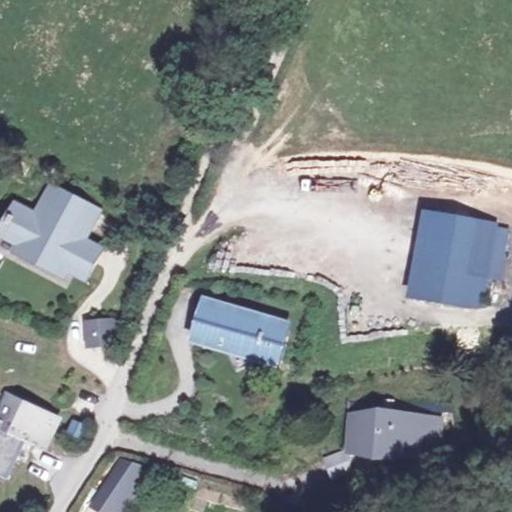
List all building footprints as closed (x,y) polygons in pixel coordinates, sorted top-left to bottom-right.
[(20,206),(5,233),(24,244),(21,250),(66,275),(69,268),(86,278),(95,262),(94,262),(82,255),(89,243),(84,241),(100,213),(55,188),(44,208),(50,211),(46,220),(20,206)] [(509,219),(495,217),(495,215),(426,205),(414,288),(483,298),(488,267),(502,269),(509,219)] [(101,250),(89,243),(82,255),(94,262),(101,250)] [(286,326),(208,304),(199,335),(278,356),(286,326)] [(112,321),(89,322),(90,342),(114,340),(112,321)] [(57,422),(10,398),(0,416),(0,469),(3,471),(23,435),(43,448),(57,422)] [(439,411),(359,409),(355,467),(395,469),(397,446),(438,447),(439,411)] [(325,473),(347,475),(349,455),(326,453),(325,473)] [(121,511),(150,468),(123,455),(88,507),(96,511),(121,511)]
